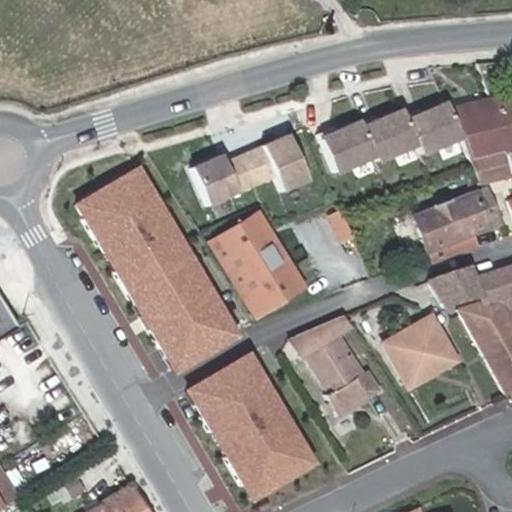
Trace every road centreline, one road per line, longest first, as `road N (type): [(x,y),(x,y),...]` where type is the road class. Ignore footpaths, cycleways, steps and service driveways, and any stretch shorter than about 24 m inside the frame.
road 1 (secondary): [(38,146),(357,50),(511,33)]
road 2 (residential): [(141,402),(303,315),(511,245)]
road 3 (residential): [(17,196),(141,402)]
road 4 (tertiary): [(470,441),(320,511)]
road 5 (residential): [(141,402),(203,511)]
